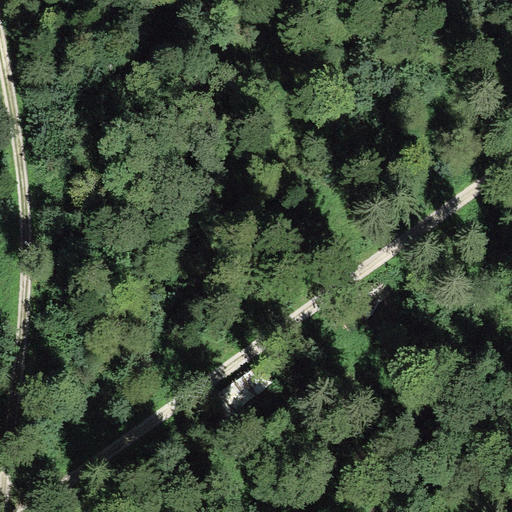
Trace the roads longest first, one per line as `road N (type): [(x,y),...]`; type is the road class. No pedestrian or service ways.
road 1 (track): [(28,511),(511,155)]
road 2 (track): [(0,511),(27,230),(0,53)]
